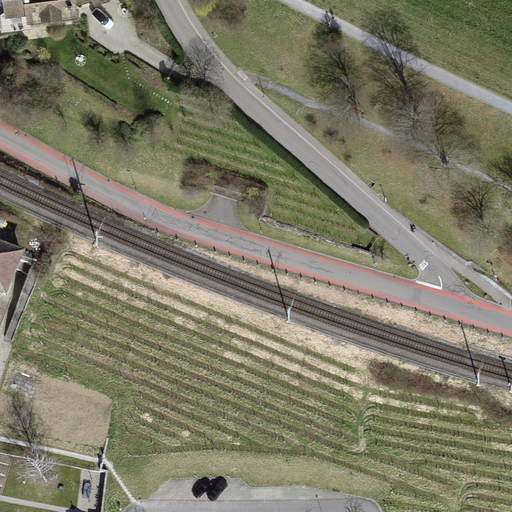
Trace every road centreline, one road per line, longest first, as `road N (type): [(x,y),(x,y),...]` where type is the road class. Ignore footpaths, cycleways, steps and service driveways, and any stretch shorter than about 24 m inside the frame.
road 1 (residential): [(0,134),(107,195),(454,307)]
road 2 (residential): [(454,307),(438,272),(213,74),(170,0)]
road 3 (track): [(511,111),(291,0)]
